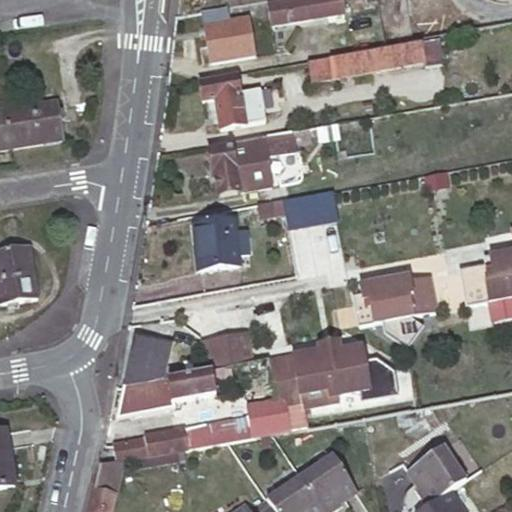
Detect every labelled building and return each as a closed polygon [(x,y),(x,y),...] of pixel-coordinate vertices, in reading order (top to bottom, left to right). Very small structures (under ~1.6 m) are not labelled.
[(293,0),(294,0),(270,4),(274,25),(345,13),(343,0),(293,0)] [(231,22),(230,8),(203,13),(210,66),(257,57),(251,19),(231,22)] [(0,41),(0,51),(1,58),(35,53),(31,35),(0,41)] [(438,40),(441,60),(442,65),(460,63),(456,37),(438,40)] [(380,52),(310,65),(313,85),(441,60),(438,40),(420,44),(380,52)] [(237,77),(197,84),(200,104),(214,102),(218,132),(264,124),(258,91),(240,94),(237,77)] [(52,102),(5,110),(12,148),(58,141),(52,102)] [(5,110),(0,110),(0,150),(12,148),(5,110)] [(291,133),(215,147),(216,152),(205,154),(209,172),(213,172),(219,198),(272,187),(267,159),(295,154),(291,133)] [(329,193),(280,201),(285,231),(335,222),(329,193)] [(280,206),(279,201),(258,205),(261,219),(276,217),(274,207),(280,206)] [(238,265),(233,218),(193,222),(199,270),(238,265)] [(0,248),(0,303),(36,297),(28,244),(0,248)] [(492,268),(463,273),(469,308),(511,300),(511,254),(491,258),(492,268)] [(355,299),(362,330),(438,315),(430,279),(411,283),(410,278),(360,288),(362,298),(355,299)] [(240,367),(249,365),(243,336),(204,343),(209,373),(240,367)] [(153,340),(133,337),(123,388),(160,382),(166,359),(150,355),(153,340)] [(150,355),(166,359),(169,344),(153,340),(150,355)] [(294,357),(269,362),(274,387),(277,401),(282,400),(283,408),(301,405),(300,396),(337,390),(338,397),(369,392),(365,372),(362,372),(359,351),(339,354),(339,349),(321,352),(322,357),(295,362),(294,357)] [(240,367),(245,392),(274,387),(269,362),(249,365),(240,367)] [(160,382),(123,388),(116,421),(173,411),(172,405),(214,398),(213,390),(209,373),(202,374),(185,377),(160,382)] [(250,418),(254,439),(267,436),(270,436),(268,424),(286,422),(283,408),(282,400),(277,401),(248,406),(250,418)] [(180,452),(183,451),(224,444),(254,439),(250,418),(177,432),(180,452)] [(268,424),(270,436),(288,433),(286,422),(268,424)] [(0,431),(0,488),(15,487),(5,431),(0,431)] [(114,463),(127,461),(180,452),(177,432),(143,437),(144,440),(111,445),(114,463)] [(414,482),(426,498),(450,482),(465,472),(442,439),(407,462),(418,478),(414,482)] [(297,479),(320,511),(334,511),(342,507),(339,501),(354,490),(330,455),(297,479)] [(114,463),(98,466),(87,511),(111,511),(127,461),(114,463)] [(320,511),(297,479),(263,502),(267,508),(270,511),(320,511)] [(471,511),(450,482),(426,498),(414,507),(417,511),(471,511)]
